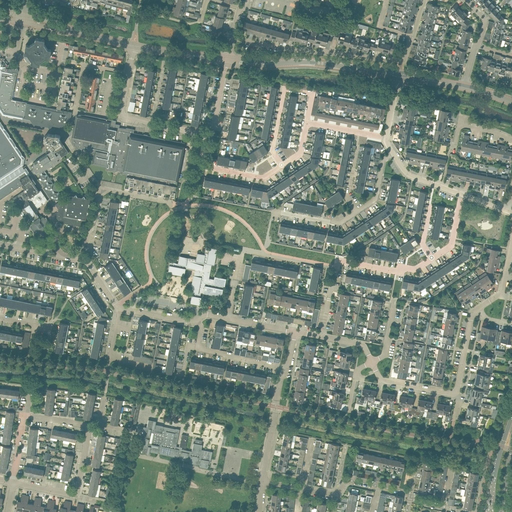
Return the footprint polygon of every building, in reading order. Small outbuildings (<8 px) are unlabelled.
[(126,0),(126,3),(124,3),(123,7),(123,9),(127,10),(126,14),(130,15),(132,10),(133,5),(132,5),(133,1),(130,0),(126,0)] [(484,9),(492,2),(489,0),(485,0),(480,5),(484,9)] [(415,6),(415,4),(405,1),(404,7),(417,11),(418,7),(415,6)] [(489,13),(496,6),(492,2),(484,9),(489,13)] [(440,7),(427,4),(426,7),(429,8),(428,10),(438,13),(440,7)] [(451,14),(451,15),(450,16),(454,20),(455,18),(455,19),(456,18),(463,11),(462,12),(458,8),(459,7),(456,4),(450,10),(452,12),(451,14)] [(229,7),(220,5),(219,10),(219,11),(230,14),(231,11),(227,10),(227,7),(229,7)] [(498,13),(499,11),(501,9),(497,5),(496,6),(489,13),(493,18),(498,13)] [(416,14),(417,11),(404,7),(402,13),(412,16),(413,13),(416,14)] [(447,15),(449,8),(445,7),(444,12),(440,11),(439,13),(447,15)] [(183,11),(173,8),(173,10),(175,11),(174,15),(178,16),(182,17),(183,11)] [(437,19),(438,13),(428,10),(427,12),(425,12),(424,15),(437,19)] [(468,15),(463,11),(456,18),(460,22),(459,22),(462,25),(462,26),(470,23),(465,18),(468,15)] [(501,13),(499,11),(498,13),(493,18),(495,20),(507,23),(508,20),(503,19),(503,18),(500,15),(501,13)] [(412,18),(412,16),(402,13),(401,18),(414,22),(415,19),(412,18)] [(435,24),(437,19),(424,15),(423,18),(426,19),(425,21),(435,24)] [(413,25),(414,22),(401,18),(399,24),(409,27),(410,24),(413,25)] [(507,23),(495,20),(494,26),(505,29),(507,23)] [(433,30),(435,24),(425,21),(424,24),(421,23),(421,26),(433,30)] [(221,28),(222,24),(214,22),(212,27),(223,30),(223,28),(221,28)] [(468,31),(470,23),(462,26),(461,29),(463,30),(461,35),(460,35),(470,38),(472,32),(468,31)] [(254,33),(256,25),(251,24),(248,34),(249,34),(250,32),(254,33)] [(408,29),(409,27),(399,24),(398,30),(410,33),(411,30),(408,29)] [(432,35),(433,30),(421,26),(420,29),(423,30),(422,33),(432,35)] [(502,34),(503,29),(505,29),(494,26),(492,32),(503,35),(504,35),(502,34)] [(265,36),(267,28),(262,27),(259,37),(260,37),(261,35),(265,36)] [(314,29),(313,32),(310,42),(314,43),(314,42),(320,43),(323,34),(317,32),(317,30),(314,29)] [(276,39),(278,31),(273,30),(270,40),(271,40),(272,38),(276,39)] [(300,43),(302,32),(296,30),(296,33),(292,32),(291,35),(290,40),(294,41),(294,40),(300,41),(299,43),(300,43)] [(310,42),(313,32),(312,32),(311,35),(309,34),(308,32),(303,30),(303,32),(302,32),(300,43),(306,44),(307,41),(310,42)] [(342,45),(345,35),(346,33),(340,31),(339,33),(336,32),(335,34),(334,39),(337,40),(336,43),(342,45)] [(330,44),(332,39),(332,37),(329,36),(329,34),(323,32),(323,34),(320,43),(320,45),(326,46),(327,43),(330,44)] [(502,40),(503,35),(492,32),(493,32),(492,36),(491,36),(491,37),(502,40)] [(287,42),(288,38),(289,34),(284,33),(281,43),(282,43),(283,41),(287,42)] [(432,35),(422,33),(421,35),(418,34),(417,38),(419,38),(430,41),(432,35)] [(352,48),(354,39),(351,38),(351,36),(345,35),(342,45),(343,45),(343,44),(349,45),(348,46),(352,48)] [(470,38),(460,35),(458,41),(460,42),(459,45),(467,48),(468,44),(467,43),(469,38),(470,38)] [(502,41),(502,40),(491,37),(491,39),(492,39),(490,43),(489,43),(503,47),(504,42),(502,41)] [(30,63),(31,63),(40,65),(40,62),(46,58),(49,59),(51,49),(50,49),(50,46),(48,42),(44,41),(45,40),(36,38),(35,39),(32,39),(28,41),(27,45),(26,44),(24,54),(24,56),(29,62),(31,63),(30,63)] [(362,51),(365,40),(356,38),(356,40),(354,39),(352,48),(356,49),(356,47),(362,49),(362,50),(362,51)] [(430,41),(419,38),(418,41),(421,42),(420,43),(419,43),(419,44),(430,47),(431,41),(430,41)] [(372,50),(374,43),(374,40),(371,39),(370,42),(370,43),(368,42),(368,41),(368,40),(365,40),(362,51),(368,52),(369,49),(372,50)] [(382,52),(385,42),(381,41),(381,40),(379,39),(378,40),(376,39),(375,43),(374,43),(372,50),(376,51),(377,49),(382,51),(382,52)] [(393,51),(394,45),(391,44),(390,45),(385,43),(385,42),(382,52),(388,54),(389,50),(393,51)] [(430,47),(419,44),(419,45),(420,45),(418,50),(428,53),(430,47)] [(81,56),(82,47),(70,45),(69,49),(73,50),(73,51),(75,52),(74,53),(77,53),(76,55),(81,56)] [(466,51),(467,48),(459,45),(458,49),(456,48),(454,54),(465,57),(464,57),(465,51),(466,51)] [(90,53),(91,49),(82,47),(81,56),(85,57),(85,55),(88,55),(88,53),(90,53)] [(97,59),(99,50),(91,49),(90,53),(91,53),(91,56),(93,56),(93,58),(97,59)] [(106,56),(107,52),(99,50),(97,59),(102,60),(102,58),(104,59),(105,56),(106,56)] [(428,53),(418,50),(417,54),(416,54),(416,55),(415,55),(427,58),(428,53)] [(114,62),(115,54),(107,52),(106,56),(108,57),(107,59),(110,60),(109,61),(114,62)] [(124,55),(115,54),(114,62),(118,63),(118,61),(121,62),(121,59),(123,60),(124,55)] [(463,63),(465,57),(454,54),(454,55),(453,55),(452,55),(452,56),(451,56),(451,57),(451,58),(451,59),(451,60),(452,60),(453,61),(452,64),(459,66),(460,62),(463,63)] [(424,65),(425,60),(426,58),(427,58),(415,55),(413,64),(419,66),(419,65),(420,62),(424,63),(423,65),(424,65)] [(487,70),(490,59),(491,59),(481,56),(480,63),(484,64),(482,68),(487,69),(487,70)] [(504,75),(508,62),(507,62),(507,65),(504,64),(505,60),(505,57),(503,57),(502,60),(501,62),(499,73),(504,75)] [(493,72),(496,62),(491,61),(491,60),(490,59),(487,70),(493,72)] [(499,73),(501,62),(500,62),(500,63),(496,62),(493,72),(499,73)] [(458,69),(459,66),(452,64),(451,68),(449,67),(447,73),(460,77),(461,70),(458,69)] [(73,69),(66,67),(64,67),(63,75),(71,77),(67,76),(68,74),(70,75),(70,73),(72,73),(73,69)] [(12,99),(16,79),(18,70),(17,69),(13,68),(12,69),(12,70),(1,68),(0,71),(0,110),(3,114),(14,117),(14,116),(19,117),(19,118),(22,118),(23,119),(27,103),(27,102),(12,99)] [(155,78),(156,71),(148,70),(147,76),(155,78)] [(71,81),(71,77),(63,75),(61,83),(70,85),(66,84),(66,83),(68,83),(69,81),(71,81)] [(90,80),(89,84),(98,86),(100,78),(95,77),(95,79),(92,78),(92,80),(90,80)] [(69,89),(70,85),(61,83),(60,92),(68,93),(64,92),(64,91),(67,91),(67,89),(69,89)] [(96,94),(98,86),(89,84),(88,89),(90,89),(90,91),(92,92),(92,94),(96,94)] [(271,86),(270,93),(277,94),(277,95),(281,96),(281,94),(278,93),(279,88),(271,86)] [(67,98),(68,93),(60,92),(58,100),(67,102),(67,101),(62,101),(63,99),(65,100),(65,97),(67,98)] [(276,100),(277,95),(277,94),(270,93),(269,99),(276,101),(276,102),(279,102),(280,100),(276,100)] [(95,103),(96,94),(92,94),(91,95),(89,95),(89,97),(87,97),(86,101),(95,103)] [(289,95),(288,101),(296,103),(297,96),(289,95)] [(275,106),(276,102),(276,101),(269,99),(267,106),(275,107),(275,108),(278,109),(279,107),(275,106)] [(66,106),(67,102),(58,100),(56,108),(61,109),(61,107),(63,108),(64,106),(66,106)] [(93,111),(95,103),(86,101),(85,105),(86,105),(86,110),(93,111)] [(70,121),(72,114),(72,112),(61,110),(61,109),(56,108),(56,109),(27,103),(23,119),(62,126),(70,121)] [(417,108),(418,106),(407,103),(407,104),(409,104),(408,109),(404,108),(403,113),(416,116),(417,108)] [(274,112),(275,108),(275,107),(267,106),(266,112),(274,113),(273,114),(277,115),(277,113),(274,112)] [(385,109),(376,107),(374,116),(377,117),(377,119),(378,119),(382,120),(385,109)] [(452,112),(439,110),(438,115),(437,120),(446,122),(447,117),(451,118),(452,112)] [(273,119),(273,114),(274,113),(266,112),(265,118),(272,120),(272,121),(276,121),(276,119),(273,119)] [(414,125),(416,116),(403,113),(402,118),(406,119),(405,124),(414,125)] [(271,125),(272,121),(272,120),(265,118),(264,125),(271,126),(271,127),(274,128),(275,126),(271,125)] [(445,126),(446,122),(437,120),(435,130),(448,132),(449,127),(445,126)] [(412,135),(414,125),(405,124),(404,128),(400,128),(399,133),(412,135)] [(270,131),(271,127),(271,126),(264,125),(262,131),(270,133),(273,134),(274,132),(270,131)] [(12,146),(8,142),(7,142),(5,138),(5,137),(0,129),(0,179),(18,168),(20,159),(14,151),(15,150),(12,146)] [(447,137),(448,132),(435,130),(433,140),(437,140),(442,141),(443,137),(447,137)] [(269,138),(270,133),(262,131),(261,138),(268,139),(268,140),(272,141),(272,139),(269,138)] [(46,146),(48,149),(51,150),(52,149),(54,152),(64,145),(59,138),(60,137),(59,135),(55,134),(55,135),(48,133),(47,134),(44,136),(44,140),(46,145),(46,146)] [(410,145),(412,135),(399,133),(398,138),(402,139),(402,140),(401,140),(400,140),(400,143),(399,143),(410,145)] [(471,153),(472,144),(468,143),(469,136),(464,135),(461,151),(471,153)] [(352,145),(353,140),(345,138),(344,145),(351,146),(351,147),(355,148),(355,146),(352,145)] [(480,155),(483,142),(478,141),(477,145),(472,144),(471,153),(480,155)] [(490,157),(492,148),(487,147),(488,143),(483,142),(480,155),(490,157)] [(500,158),(503,146),(497,144),(497,149),(492,148),(490,157),(500,158)] [(58,159),(63,156),(69,153),(64,145),(54,152),(52,149),(51,150),(48,149),(48,150),(47,152),(48,153),(33,163),(34,164),(31,166),(33,169),(31,171),(32,172),(34,171),(36,174),(39,172),(40,174),(39,178),(37,179),(38,181),(40,180),(45,187),(43,188),(50,199),(52,198),(54,201),(57,199),(58,201),(60,200),(59,198),(60,193),(59,192),(60,191),(55,183),(54,184),(51,180),(52,179),(51,176),(50,177),(45,170),(58,162),(56,159),(57,158),(58,159)] [(263,145),(258,148),(263,155),(268,152),(263,145)] [(350,152),(351,147),(351,146),(344,145),(343,151),(350,153),(350,154),(354,154),(354,152),(350,152)] [(371,147),(368,147),(366,146),(364,146),(363,153),(370,154),(371,147)] [(508,147),(503,146),(500,158),(510,160),(511,150),(511,149),(511,152),(507,151),(508,147)] [(258,159),(263,155),(258,148),(254,152),(258,159)] [(414,164),(416,151),(407,150),(405,158),(410,159),(409,163),(414,164)] [(424,162),(426,153),(421,152),(422,150),(417,150),(417,152),(416,151),(414,164),(419,165),(420,161),(424,162)] [(349,158),(350,154),(350,153),(343,151),(342,158),(349,159),(349,160),(352,161),(353,159),(349,158)] [(253,162),(258,159),(254,152),(249,155),(250,156),(252,160),(253,162)] [(433,168),(436,155),(426,153),(424,162),(429,163),(428,167),(433,168)] [(444,168),(446,157),(436,155),(433,168),(439,169),(440,165),(444,166),(444,168)] [(319,159),(310,157),(312,158),(311,161),(318,166),(318,164),(319,159)] [(348,164),(349,160),(349,159),(342,158),(340,164),(348,165),(348,166),(351,167),(351,165),(348,164)] [(312,169),(307,162),(304,164),(303,163),(301,164),(307,172),(312,169)] [(307,172),(301,164),(300,165),(301,166),(298,168),(303,176),(307,172)] [(347,171),(348,166),(348,165),(340,164),(339,170),(346,172),(346,173),(350,173),(350,172),(347,171)] [(455,181),(458,168),(447,166),(445,177),(446,177),(446,175),(450,176),(450,180),(455,181)] [(303,176),(298,168),(294,171),(293,169),(292,170),(298,179),(303,176)] [(466,179),(467,170),(458,168),(455,181),(460,182),(461,178),(466,179)] [(0,199),(18,188),(24,184),(32,178),(29,173),(27,170),(23,170),(21,171),(21,173),(17,175),(15,175),(13,177),(12,178),(0,186),(0,199)] [(298,179),(292,170),(290,171),(292,173),(288,175),(293,182),(298,179)] [(345,177),(346,173),(346,172),(339,170),(338,177),(345,178),(345,179),(349,180),(349,178),(345,177)] [(475,185),(477,172),(467,170),(466,179),(470,179),(469,184),(475,185)] [(485,182),(487,174),(477,172),(475,185),(480,186),(481,182),(485,182)] [(494,189),(497,176),(487,174),(485,182),(490,183),(489,188),(494,189)] [(293,182),(288,175),(285,177),(284,175),(282,176),(288,185),(293,182)] [(501,177),(497,176),(494,189),(499,190),(500,186),(501,187),(501,188),(504,188),(504,189),(507,176),(502,175),(501,177)] [(134,182),(135,178),(127,176),(126,181),(128,181),(127,183),(129,184),(129,186),(133,187),(134,182)] [(288,185),(282,176),(281,177),(282,179),(279,181),(284,188),(288,185)] [(344,184),(345,179),(345,178),(338,177),(336,183),(344,185),(344,186),(347,186),(348,184),(344,184)] [(35,184),(36,183),(32,178),(24,184),(25,185),(24,186),(25,188),(24,188),(25,190),(30,197),(41,190),(40,191),(38,188),(39,188),(38,186),(37,186),(35,184)] [(143,184),(143,180),(135,178),(134,182),(136,183),(135,185),(138,185),(137,187),(142,188),(143,184)] [(151,186),(152,181),(143,180),(143,184),(144,184),(144,187),(146,187),(145,189),(150,190),(151,186)] [(159,187),(160,183),(152,181),(151,186),(152,186),(152,188),(154,189),(154,191),(158,191),(159,187)] [(284,188),(279,181),(275,183),(274,182),(273,183),(279,192),(284,188)] [(166,193),(168,184),(160,183),(159,187),(161,188),(160,190),(161,190),(161,192),(166,193)] [(279,192),(273,183),(271,184),(273,185),(269,187),(274,195),(279,192)] [(175,191),(176,187),(176,186),(168,184),(166,193),(171,194),(171,192),(173,192),(174,190),(175,191)] [(19,205),(30,197),(25,190),(13,198),(16,203),(18,203),(19,205)] [(47,200),(41,190),(30,197),(37,208),(42,205),(45,203),(44,202),(47,200)] [(339,191),(334,194),(339,201),(344,198),(339,191)] [(426,198),(427,193),(420,191),(418,198),(426,199),(426,200),(429,201),(429,199),(426,198)] [(87,197),(82,196),(68,193),(66,202),(60,201),(55,204),(58,209),(57,217),(60,222),(81,227),(82,220),(87,221),(91,202),(87,197)] [(334,205),(339,201),(334,194),(329,197),(334,205)] [(36,209),(37,208),(30,197),(19,205),(20,206),(19,207),(21,210),(19,211),(24,217),(27,215),(28,217),(29,216),(31,219),(37,214),(35,211),(37,211),(36,209)] [(329,208),(334,205),(329,197),(324,201),(326,204),(329,208)] [(425,204),(426,200),(426,199),(418,198),(417,204),(424,206),(428,207),(428,205),(425,204)] [(387,204),(387,207),(393,212),(393,210),(394,205),(386,203),(387,204)] [(324,211),(329,208),(326,204),(325,205),(323,205),(322,207),(317,206),(315,215),(321,216),(321,212),(324,213),(324,211)] [(423,211),(424,206),(417,204),(416,211),(423,212),(423,213),(427,214),(427,212),(423,211)] [(443,213),(444,207),(437,205),(435,212),(443,213)] [(393,212),(387,207),(384,209),(383,208),(387,215),(393,212)] [(387,215),(383,208),(379,210),(378,209),(377,210),(383,218),(387,215)] [(383,218),(377,210),(375,210),(377,212),(373,214),(378,222),(383,218)] [(422,217),(423,213),(423,212),(416,211),(414,217),(422,218),(422,219),(425,220),(426,218),(422,217)] [(378,222),(373,214),(370,217),(369,215),(367,216),(373,225),(378,222)] [(373,225),(367,216),(366,217),(367,219),(364,221),(369,228),(373,225)] [(50,223),(49,222),(46,217),(44,218),(43,217),(40,219),(39,217),(36,219),(46,235),(49,232),(48,231),(51,229),(48,224),(50,223)] [(421,224),(422,219),(422,218),(414,217),(413,223),(421,225),(420,226),(424,226),(424,224),(421,224)] [(46,235),(36,219),(33,221),(34,223),(31,225),(32,226),(30,227),(35,234),(36,233),(39,237),(42,235),(43,237),(46,235)] [(369,228),(364,221),(360,223),(359,221),(358,222),(364,231),(369,228)] [(364,231),(358,222),(356,223),(358,225),(354,227),(359,234),(364,231)] [(420,230),(420,226),(421,225),(413,223),(412,230),(419,231),(419,232),(423,233),(423,231),(420,230)] [(359,234),(354,227),(351,229),(350,228),(348,229),(354,238),(359,234)] [(354,238),(348,229),(347,230),(348,231),(345,233),(350,241),(354,238)] [(414,237),(410,240),(409,240),(414,248),(419,244),(414,237)] [(409,251),(414,248),(409,240),(410,240),(408,238),(403,241),(405,243),(404,244),(409,251)] [(404,254),(409,251),(404,244),(400,247),(404,254)] [(495,250),(496,247),(491,246),(491,249),(487,248),(486,252),(490,253),(489,260),(499,262),(500,256),(496,255),(497,250),(495,250)] [(214,265),(216,257),(217,249),(206,247),(205,252),(205,255),(197,253),(196,259),(179,256),(178,263),(170,262),(168,273),(184,276),(185,269),(194,270),(190,292),(195,293),(194,296),(192,295),(190,303),(199,305),(201,297),(200,297),(201,293),(221,297),(223,286),(224,286),(226,278),(215,276),(214,280),(209,278),(211,264),(214,265)] [(468,257),(462,253),(459,255),(458,254),(463,261),(468,258),(468,257)] [(463,261),(458,254),(455,256),(454,255),(452,256),(458,265),(463,261)] [(458,265),(452,256),(451,257),(452,258),(449,261),(454,268),(458,265)] [(498,268),(499,262),(489,260),(488,267),(486,266),(486,270),(495,272),(493,272),(494,267),(498,268)] [(454,268),(449,261),(445,263),(444,261),(443,262),(449,271),(454,268)] [(105,271),(106,273),(115,267),(112,262),(105,267),(107,270),(105,271)] [(449,271),(443,262),(441,263),(443,265),(439,267),(444,274),(449,271)] [(118,272),(115,267),(106,273),(107,274),(109,273),(111,276),(118,272)] [(444,274),(439,267),(436,269),(435,267),(433,268),(439,277),(444,274)] [(439,277),(433,268),(432,269),(433,271),(430,273),(435,280),(439,277)] [(122,276),(118,272),(111,276),(113,280),(112,281),(113,282),(122,276)] [(435,280),(430,273),(426,275),(425,274),(424,275),(430,284),(435,280)] [(493,283),(485,273),(478,278),(486,290),(492,287),(488,281),(490,280),(493,284),(493,283)] [(430,284),(424,275),(422,276),(424,277),(420,280),(425,287),(430,284)] [(125,281),(122,276),(113,282),(114,284),(115,282),(118,286),(125,281)] [(481,294),(486,290),(478,278),(470,283),(475,290),(477,288),(481,294)] [(128,286),(125,281),(118,286),(120,289),(118,290),(119,292),(128,286)] [(473,291),(475,290),(470,283),(463,288),(471,300),(477,297),(473,291)] [(317,292),(318,286),(310,284),(309,288),(307,287),(306,290),(307,290),(307,293),(314,295),(314,291),(317,292)] [(131,291),(128,286),(119,292),(120,293),(122,292),(124,295),(131,291)] [(92,292),(88,287),(81,292),(85,297),(92,292)] [(471,300),(463,288),(459,290),(455,293),(463,304),(463,303),(460,300),(462,298),(466,304),(471,300)] [(274,303),(276,294),(274,294),(275,290),(268,289),(266,298),(269,299),(268,302),(274,303)] [(95,297),(92,292),(85,297),(88,301),(95,297)] [(296,308),(298,298),(299,296),(293,295),(292,297),(291,307),(296,308)] [(302,309),(304,299),(304,297),(299,296),(298,298),(296,308),(302,309)] [(314,308),(315,299),(316,297),(310,296),(310,298),(309,301),(307,310),(313,311),(314,308)] [(91,306),(98,301),(95,297),(88,301),(91,306)] [(307,310),(309,301),(310,298),(304,297),(304,299),(302,309),(307,310)] [(94,311),(102,306),(98,301),(91,306),(94,311)] [(417,312),(419,304),(410,303),(410,304),(409,304),(409,308),(406,307),(406,310),(417,312)] [(98,316),(105,311),(102,306),(94,311),(98,316)] [(456,313),(456,311),(445,309),(444,312),(447,312),(446,318),(458,320),(458,317),(455,317),(456,314),(456,313)] [(416,318),(417,312),(406,310),(405,312),(408,313),(407,316),(416,318)] [(146,326),(147,321),(150,322),(151,320),(145,319),(145,321),(139,320),(138,326),(146,327),(146,326)] [(414,329),(415,324),(403,321),(403,324),(406,324),(405,328),(414,329)] [(453,328),(454,325),(445,323),(444,329),(455,331),(456,329),(453,328)] [(487,338),(489,328),(482,326),(480,333),(478,332),(476,340),(480,341),(481,337),(487,338)] [(496,329),(489,328),(487,338),(491,339),(492,341),(493,342),(492,344),(496,344),(498,336),(495,335),(496,329)] [(507,342),(509,332),(501,330),(500,336),(498,336),(496,344),(500,345),(501,341),(507,342)] [(411,341),(413,335),(401,333),(401,335),(403,336),(403,339),(411,341)] [(451,340),(451,337),(443,335),(440,334),(439,337),(442,337),(442,341),(453,343),(454,340),(451,340)] [(453,343),(442,341),(439,340),(438,346),(449,348),(450,345),(453,346),(453,343)] [(410,355),(412,349),(400,347),(400,349),(402,350),(402,353),(410,355)] [(446,353),(447,350),(438,348),(437,354),(449,356),(449,354),(446,353)] [(338,351),(337,354),(342,355),(341,359),(350,361),(351,354),(338,351)] [(494,357),(495,354),(494,354),(486,353),(486,355),(480,354),(479,360),(490,363),(492,357),(494,357)] [(408,366),(409,361),(398,358),(397,361),(400,361),(399,365),(408,366)] [(348,368),(350,361),(341,359),(340,363),(336,362),(335,365),(343,367),(348,368)] [(444,365),(445,362),(436,360),(435,366),(446,368),(447,365),(444,365)] [(490,363),(479,360),(478,366),(483,367),(483,370),(492,372),(493,367),(490,367),(490,363)] [(406,378),(407,372),(396,370),(395,372),(398,373),(397,376),(406,378)] [(347,373),(342,372),(334,371),(333,374),(338,375),(337,379),(346,380),(347,373)] [(442,376),(443,373),(434,371),(433,377),(444,380),(445,377),(442,376)] [(491,373),(485,372),(480,371),(479,373),(476,373),(475,378),(490,381),(491,373)] [(488,388),(490,381),(475,378),(474,383),(477,384),(477,386),(488,388)] [(344,387),(346,380),(337,379),(336,383),(332,382),(331,385),(340,386),(344,387)] [(368,399),(369,390),(363,388),(361,398),(358,397),(357,403),(362,404),(363,404),(364,398),(368,399)] [(488,390),(486,389),(481,388),(481,390),(473,389),(473,391),(472,391),(471,392),(470,395),(481,397),(482,392),(488,393),(488,390)] [(376,391),(369,390),(368,399),(371,399),(370,406),(376,407),(377,401),(374,400),(376,391)] [(343,393),(338,392),(330,391),(329,394),(330,394),(329,398),(333,399),(342,400),(343,393)] [(386,402),(388,393),(382,392),(380,401),(377,401),(376,407),(381,408),(383,402),(386,402)] [(394,395),(388,393),(386,402),(390,403),(389,409),(392,410),(392,413),(394,413),(394,411),(396,404),(393,404),(394,395)] [(306,398),(303,397),(292,395),(291,398),(294,398),(293,401),(305,403),(306,398)] [(480,403),(481,397),(470,395),(470,399),(470,400),(471,400),(470,402),(478,404),(477,406),(481,406),(485,407),(489,408),(490,405),(485,404),(480,403)] [(405,406),(407,397),(400,396),(399,405),(396,404),(394,411),(400,412),(401,405),(405,406)] [(413,398),(407,397),(405,406),(409,407),(407,413),(413,414),(414,408),(411,407),(413,398)] [(341,407),(342,400),(333,399),(332,402),(328,401),(327,405),(341,407)] [(424,410),(425,401),(419,399),(417,409),(414,408),(413,414),(419,415),(420,409),(424,410)] [(432,402),(425,401),(424,410),(427,410),(426,417),(432,418),(433,412),(430,411),(432,402)] [(442,413),(444,404),(438,403),(436,412),(433,412),(432,418),(437,419),(439,412),(442,413)] [(450,406),(444,404),(442,413),(446,414),(445,420),(450,422),(452,415),(449,415),(450,406)] [(481,406),(477,406),(474,405),(473,408),(467,407),(466,413),(476,415),(477,412),(479,412),(481,406)] [(90,419),(92,413),(84,411),(83,418),(90,419)] [(480,416),(476,415),(466,413),(465,419),(471,420),(470,426),(477,427),(478,419),(479,419),(480,416)] [(118,425),(119,419),(111,417),(110,423),(118,425)] [(160,453),(177,457),(180,457),(179,459),(187,461),(187,460),(190,461),(189,463),(197,464),(200,465),(199,467),(207,468),(209,460),(209,458),(210,459),(212,452),(203,450),(203,451),(201,450),(202,444),(193,443),(192,451),(182,449),(182,447),(179,447),(176,446),(180,429),(176,428),(175,429),(163,426),(156,424),(156,421),(148,419),(147,427),(144,426),(142,434),(142,437),(140,445),(143,445),(141,453),(149,454),(150,451),(158,453),(160,453)] [(104,442),(106,436),(98,434),(97,440),(104,442)] [(294,442),(296,436),(284,434),(283,440),(291,441),(294,442)] [(182,435),(179,447),(182,447),(185,448),(188,436),(182,435)] [(106,449),(107,443),(104,442),(97,440),(95,447),(103,448),(106,449)] [(338,451),(339,445),(328,443),(327,449),(338,451)] [(337,457),(338,451),(327,449),(326,455),(337,457)] [(335,463),(337,457),(326,455),(325,461),(335,463)] [(385,466),(387,458),(381,457),(379,465),(379,467),(385,468),(385,466)] [(99,467),(101,461),(93,459),(92,465),(99,467)] [(397,469),(399,461),(393,459),(391,468),(390,471),(393,472),(394,468),(397,469)] [(334,469),(335,463),(325,461),(323,466),(334,469)] [(431,470),(432,464),(424,462),(423,469),(431,470)] [(277,463),(276,466),(277,467),(277,469),(285,471),(286,465),(278,463),(277,463)] [(30,475),(32,468),(25,466),(24,474),(30,475)] [(333,475),(334,469),(323,466),(322,472),(333,475)] [(93,469),(92,476),(99,477),(101,471),(93,469)] [(68,480),(70,474),(62,472),(61,478),(68,480)] [(332,481),(333,475),(322,472),(321,478),(322,478),(332,481)] [(477,480),(479,474),(469,472),(468,478),(477,480)] [(330,487),(332,481),(322,478),(321,485),(330,487)] [(428,482),(420,480),(419,486),(427,488),(431,489),(432,486),(430,486),(431,483),(428,482)] [(349,492),(348,498),(356,500),(358,490),(352,488),(351,492),(349,492)] [(401,503),(403,497),(387,494),(386,497),(391,498),(391,501),(393,501),(401,503)] [(22,511),(26,495),(22,495),(21,502),(18,501),(15,511),(17,511),(18,510),(22,511)] [(27,511),(28,511),(31,504),(28,503),(29,496),(26,495),(22,511),(27,511)] [(35,511),(38,498),(35,497),(34,504),(31,504),(28,511),(35,511)] [(42,511),(43,506),(40,506),(42,499),(38,498),(35,511),(42,511)] [(49,511),(51,501),(48,500),(47,507),(43,506),(42,511),(49,511)] [(65,511),(68,501),(65,501),(63,508),(60,507),(58,511),(65,511)] [(326,504),(318,502),(317,509),(325,510),(326,504)] [(79,511),(81,504),(77,503),(76,510),(73,510),(72,511),(79,511)]
